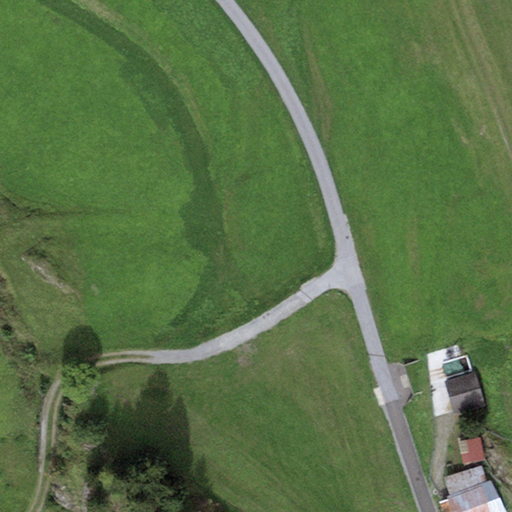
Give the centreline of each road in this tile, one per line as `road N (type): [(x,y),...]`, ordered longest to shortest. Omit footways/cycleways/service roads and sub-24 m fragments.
road 1 (residential): [(218,0),(288,96),(326,181),(431,511)]
road 2 (track): [(356,274),(205,348),(74,367),(58,383),(38,511)]
road 3 (track): [(456,0),(511,148)]
